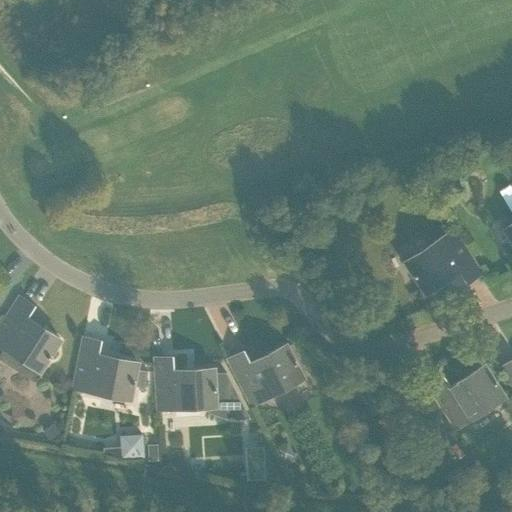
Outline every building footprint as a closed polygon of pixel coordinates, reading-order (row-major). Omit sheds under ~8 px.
[(511,223),(503,229),(511,242),(511,223)] [(453,230),(404,261),(425,293),(459,271),(467,283),(481,273),(453,230)] [(19,296),(0,326),(0,345),(3,348),(0,352),(0,357),(35,380),(40,371),(61,339),(26,317),(34,305),(19,296)] [(84,337),(73,388),(131,399),(134,385),(143,387),(147,370),(137,368),(138,362),(98,354),(100,340),(84,337)] [(250,363),(243,351),(228,359),(252,405),(304,378),(286,343),(250,363)] [(173,370),(172,357),(155,358),(158,409),(207,407),(227,413),(247,413),(226,373),(214,374),(214,368),(173,370)] [(511,359),(501,367),(511,384),(511,359)] [(450,386),(442,375),(428,384),(456,428),(505,396),(484,364),(450,386)] [(53,424),(43,432),(49,439),(59,431),(53,424)] [(157,443),(147,443),(148,459),(158,459),(157,443)]
